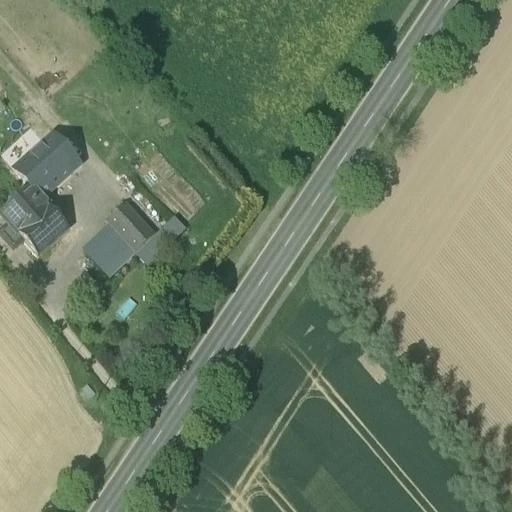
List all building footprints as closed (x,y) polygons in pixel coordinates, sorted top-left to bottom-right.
[(15,175),(31,192),(41,203),(70,178),(44,149),(15,175)] [(19,240),(38,261),(68,234),(41,203),(31,192),(0,219),(10,230),(19,240)] [(116,238),(135,258),(144,249),(149,254),(159,245),(124,208),(105,226),(116,238)] [(19,240),(10,230),(2,238),(10,248),(19,240)] [(136,259),(135,258),(116,238),(98,255),(118,276),(136,259)]
